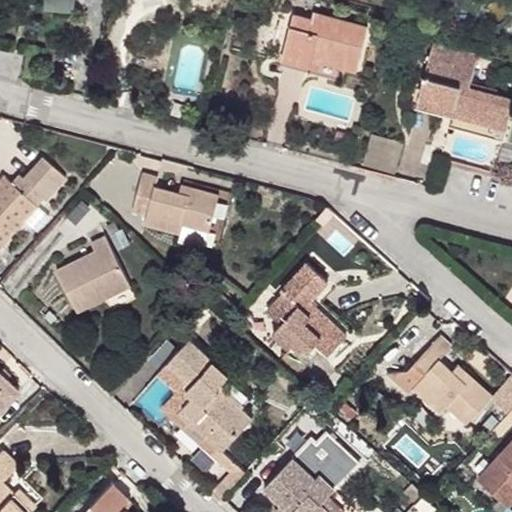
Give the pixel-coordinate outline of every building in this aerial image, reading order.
[(293,14),(282,59),(310,66),(312,58),(320,60),(358,70),(368,26),(314,12),(312,19),(293,14)] [(82,39),(84,23),(72,21),(70,37),(82,39)] [(425,74),(418,98),(463,110),(461,117),(508,129),(511,112),(511,97),(470,87),(479,55),(433,42),(429,59),(434,60),(430,75),(425,74)] [(65,45),(59,72),(63,73),(79,60),(81,48),(65,45)] [(312,58),(310,66),(318,68),(320,60),(312,58)] [(430,75),(434,60),(429,59),(425,74),(430,75)] [(463,110),(418,98),(417,105),(461,117),(463,110)] [(395,173),(403,143),(372,135),(364,165),(395,173)] [(0,246),(43,198),(45,200),(65,177),(43,156),(23,178),(26,180),(18,188),(12,183),(4,175),(0,179),(0,246)] [(142,173),(132,211),(147,214),(145,223),(182,233),(184,224),(208,231),(219,194),(192,187),(189,195),(179,193),(156,186),(158,177),(142,173)] [(12,183),(18,188),(26,180),(23,178),(20,174),(12,183)] [(179,193),(189,195),(192,187),(182,184),(179,193)] [(184,224),(182,233),(178,242),(204,248),(208,231),(184,224)] [(131,244),(123,228),(111,234),(118,250),(131,244)] [(56,271),(77,313),(131,285),(106,234),(91,242),(96,253),(72,265),(71,263),(56,271)] [(316,345),(329,356),(347,335),(310,301),(329,282),(308,262),(280,291),(283,294),(268,310),(282,323),(272,333),(290,349),(293,345),(302,353),(305,349),(309,352),(316,345)] [(56,318),(49,311),(42,318),(50,325),(56,318)] [(408,371),(407,371),(418,382),(413,387),(441,413),(447,406),(467,425),(492,397),(464,371),(458,377),(451,371),(439,361),(452,346),(440,335),(408,371)] [(223,453),(224,451),(254,418),(242,408),(246,404),(223,383),(229,375),(189,339),(167,364),(191,386),(185,392),(192,398),(177,413),(223,453)] [(213,492),(221,499),(247,471),(224,451),(223,453),(177,413),(192,398),(185,392),(191,386),(167,364),(158,373),(178,391),(162,408),(232,472),(213,492)] [(457,365),(451,371),(458,377),(464,371),(457,365)] [(387,374),(409,393),(413,387),(418,382),(407,371),(387,374)] [(0,410),(19,391),(0,372),(0,410)] [(223,383),(246,404),(249,400),(226,379),(223,383)] [(511,442),(478,480),(508,507),(511,502),(511,442)] [(0,450),(0,511),(28,511),(31,509),(13,492),(9,496),(0,487),(0,483),(3,481),(17,465),(1,449),(0,450)] [(331,511),(322,503),(330,495),(335,489),(319,475),(315,480),(292,458),(264,489),(281,505),(288,511),(331,511)] [(3,481),(0,483),(0,487),(9,496),(13,492),(3,481)] [(128,511),(125,509),(132,502),(112,482),(83,511),(128,511)] [(423,494),(412,484),(405,493),(416,503),(423,494)] [(37,504),(19,486),(13,492),(31,509),(37,504)] [(414,505),(422,511),(431,511),(437,506),(423,494),(416,503),(414,505)] [(344,511),(346,510),(330,495),(322,503),(331,511),(344,511)]
